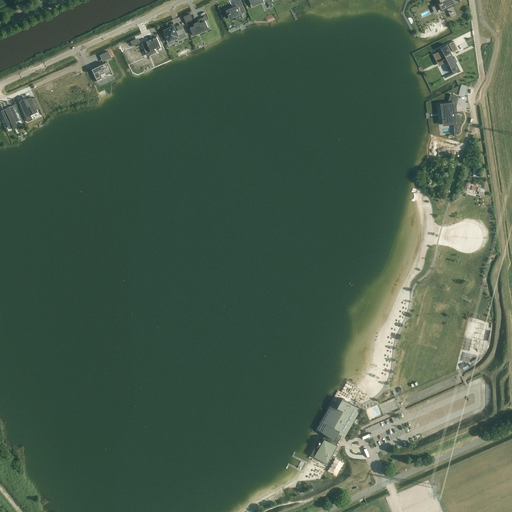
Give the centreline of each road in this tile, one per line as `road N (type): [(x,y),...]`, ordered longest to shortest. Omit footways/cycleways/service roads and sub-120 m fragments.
road 1 (unclassified): [(324,511),(511,427)]
road 2 (unclassified): [(0,84),(184,0)]
road 3 (unclassified): [(471,0),(481,78),(476,128)]
